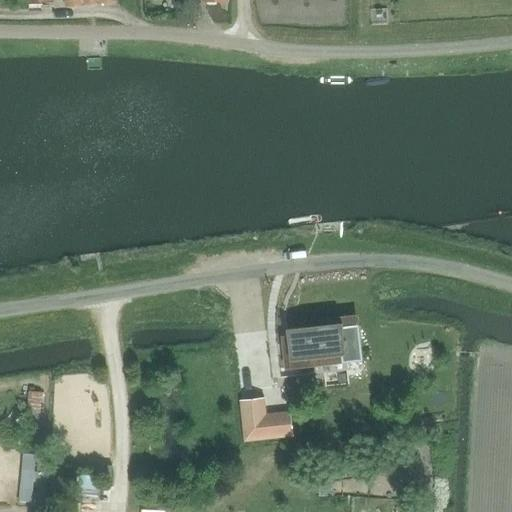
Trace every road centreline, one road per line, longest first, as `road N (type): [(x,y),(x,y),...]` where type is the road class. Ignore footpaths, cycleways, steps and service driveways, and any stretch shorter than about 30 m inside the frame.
road 1 (unclassified): [(0,312),(352,261),(426,266),(511,286)]
road 2 (residential): [(0,34),(171,37),(291,53),(511,41)]
